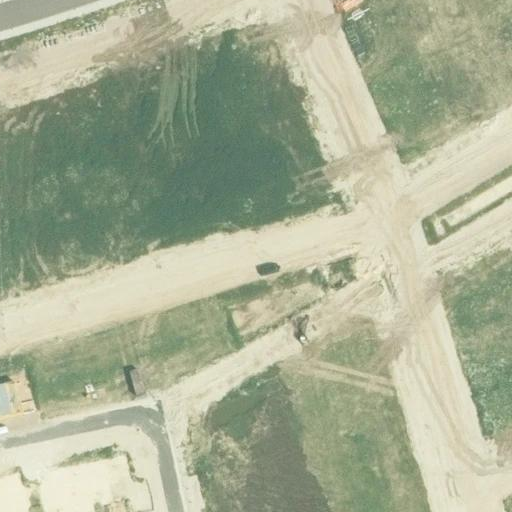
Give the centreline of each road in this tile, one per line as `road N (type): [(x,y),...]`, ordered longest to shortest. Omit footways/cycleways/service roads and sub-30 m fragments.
road 1 (residential): [(0,345),(393,227)]
road 2 (residential): [(152,413),(405,268)]
road 3 (residential): [(393,227),(299,0)]
road 4 (residential): [(473,499),(405,268)]
road 5 (residential): [(193,0),(0,69)]
road 6 (residential): [(0,441),(152,413)]
road 7 (residential): [(393,227),(511,154)]
road 8 (residential): [(405,268),(511,208)]
